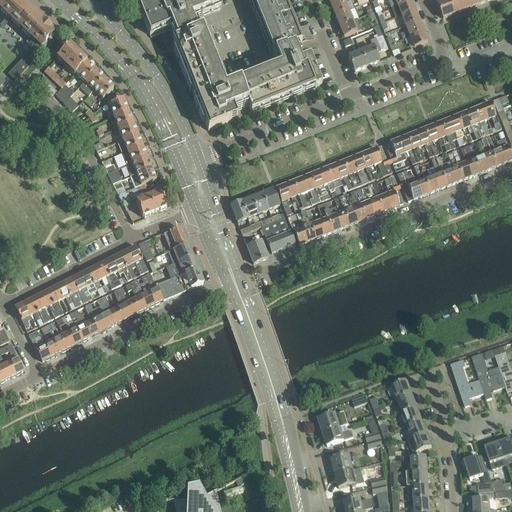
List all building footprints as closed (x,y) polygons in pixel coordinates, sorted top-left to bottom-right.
[(19,0),(0,0),(0,10),(30,39),(26,43),(32,48),(7,75),(15,82),(53,42),(50,39),(55,34),(19,0)] [(171,28),(191,19),(220,8),(217,0),(155,0),(138,7),(149,36),(171,28)] [(278,62),(298,55),(296,50),(294,45),(302,42),(284,0),(250,0),(273,54),(274,53),(276,58),(278,62)] [(409,0),(387,0),(391,8),(397,6),(410,1),(409,0)] [(442,20),(453,15),(447,0),(436,5),(442,20)] [(453,15),(464,11),(459,0),(447,0),(453,15)] [(459,0),(464,11),(475,6),(472,0),(459,0)] [(348,11),(344,1),(330,6),(335,17),(348,11)] [(414,11),(410,1),(397,6),(401,16),(414,11)] [(335,17),(339,27),(352,22),(348,11),(335,17)] [(401,16),(405,27),(419,22),(414,11),(401,16)] [(172,44),(196,102),(225,90),(201,32),(197,34),(191,19),(171,28),(177,42),(172,44)] [(357,33),(352,22),(339,27),(343,38),(357,33)] [(423,33),(419,22),(405,27),(409,38),(423,33)] [(378,28),(374,29),(377,36),(378,39),(382,37),(378,28)] [(427,44),(423,33),(409,38),(414,49),(427,44)] [(372,48),(360,52),(366,68),(379,63),(376,55),(380,53),(380,51),(388,51),(382,37),(378,39),(377,36),(373,38),(374,40),(370,42),(372,48)] [(76,52),(76,53),(69,47),(57,60),(65,68),(78,54),(76,52)] [(237,120),(234,113),(248,107),(251,113),(321,85),(310,56),(309,56),(307,51),(298,55),(278,62),(278,63),(280,68),(225,90),(196,102),(208,132),(237,120)] [(360,52),(348,57),(354,73),(366,68),(360,52)] [(80,57),(81,56),(78,54),(65,68),(74,77),(75,75),(86,64),(86,63),(80,57)] [(95,72),(86,64),(75,75),(84,84),(95,72)] [(44,73),(53,82),(57,77),(48,69),(44,73)] [(88,97),(93,92),(104,81),(95,72),(84,84),(79,89),(88,97)] [(47,85),(47,84),(40,77),(32,85),(40,93),(47,85)] [(61,90),(65,86),(57,77),(53,82),(61,90)] [(104,81),(93,92),(102,101),(113,89),(104,81)] [(63,105),(74,95),(69,91),(73,87),(69,82),(65,86),(61,90),(55,96),(63,105)] [(51,98),(54,95),(56,93),(49,86),(44,91),(51,98)] [(116,95),(107,103),(108,106),(113,118),(128,112),(123,101),(120,101),(116,95)] [(493,102),(498,114),(503,112),(498,100),(493,102)] [(67,110),(71,114),(78,108),(74,103),(67,110)] [(490,103),(481,107),(487,121),(491,120),(495,129),(496,133),(501,131),(498,124),(490,103)] [(481,107),(473,110),(481,131),(484,138),(488,136),(492,134),(493,134),(491,130),(488,131),(484,123),(487,121),(481,107)] [(473,110),(465,114),(470,128),(473,134),(477,133),(480,139),(484,138),(481,131),(473,110)] [(113,118),(118,130),(132,124),(128,112),(113,118)] [(508,123),(503,112),(498,114),(502,126),(508,123)] [(465,114),(456,117),(465,138),(467,145),(471,143),(469,136),(466,130),(470,128),(465,114)] [(456,117),(448,120),(454,135),(456,141),(461,140),(463,146),(467,145),(465,138),(456,117)] [(448,120),(440,124),(448,144),(451,151),(455,150),(452,143),(456,141),(454,135),(448,120)] [(502,126),(507,137),(511,134),(508,123),(502,126)] [(137,135),(132,124),(118,130),(122,141),(137,135)] [(440,124),(431,127),(437,141),(441,140),(444,146),(447,153),(451,151),(448,144),(440,124)] [(431,127),(423,130),(434,158),(438,156),(433,143),(437,141),(431,127)] [(430,160),(434,158),(423,130),(415,134),(420,148),(425,146),(430,160)] [(415,134),(406,137),(417,165),(421,163),(416,150),(420,148),(415,134)] [(121,155),(127,153),(141,147),(137,135),(122,141),(117,144),(121,155)] [(413,166),(417,165),(406,137),(398,141),(404,155),(408,153),(413,166)] [(489,139),(485,141),(488,148),(496,168),(505,165),(499,150),(495,152),(492,146),(489,139)] [(389,144),(385,146),(390,159),(388,160),(391,167),(392,166),(393,166),(406,161),(404,155),(398,141),(389,144)] [(484,149),(480,151),(482,157),(488,171),(496,168),(488,148),(485,141),(481,142),(481,143),(484,149)] [(511,158),(505,141),(496,144),(499,150),(505,165),(511,161),(511,158)] [(96,153),(104,149),(101,143),(93,147),(96,153)] [(472,146),(469,147),(471,154),(480,175),(488,171),(482,157),(478,159),(475,153),(472,146)] [(121,155),(113,158),(118,170),(126,167),(132,165),(132,164),(146,158),(141,147),(127,153),(121,155)] [(469,147),(464,149),(467,156),(470,162),(465,164),(471,178),(480,175),(471,154),(469,147)] [(376,149),(367,153),(373,167),(377,165),(383,178),(392,175),(389,168),(389,167),(391,167),(388,160),(386,161),(381,148),(376,150),(376,149)] [(456,152),(452,154),(463,181),(471,178),(465,164),(461,165),(456,152)] [(375,173),(373,167),(367,153),(359,156),(370,184),(374,182),(371,175),(375,173)] [(452,154),(448,156),(453,169),(449,170),(454,185),(463,181),(452,154)] [(359,156),(351,159),(356,174),(361,172),(363,177),(358,179),(362,187),(370,184),(359,156)] [(132,165),(126,167),(131,178),(151,170),(146,158),(132,164),(132,165)] [(351,159),(342,163),(353,190),(362,187),(358,179),(354,181),(352,176),(356,174),(351,159)] [(439,159),(435,161),(446,188),(454,185),(449,170),(444,172),(439,159)] [(107,161),(101,163),(105,171),(111,168),(107,161)] [(434,169),(429,171),(432,177),(438,191),(446,188),(435,161),(431,162),(434,169)] [(334,166),(340,181),(344,179),(349,192),(353,190),(342,163),(334,166)] [(334,166),(325,169),(336,197),(341,195),(338,189),(342,187),(340,181),(334,166)] [(429,195),(438,191),(432,177),(428,179),(422,166),(418,167),(429,195)] [(111,168),(105,171),(107,176),(115,172),(112,167),(111,168)] [(420,182),(415,184),(421,198),(429,195),(418,167),(414,169),(420,182)] [(317,173),(323,187),(327,185),(332,199),(336,197),(325,169),(317,173)] [(144,187),(148,185),(156,182),(151,170),(131,178),(130,179),(135,190),(144,187)] [(107,176),(113,186),(120,182),(115,172),(107,176)] [(406,172),(396,176),(400,185),(398,185),(400,191),(402,191),(407,203),(412,201),(412,202),(421,198),(415,184),(412,176),(408,178),(406,172)] [(317,173),(309,176),(320,204),(328,200),(325,193),(321,195),(320,192),(324,191),(323,187),(317,173)] [(300,180),(306,194),(310,192),(313,200),(309,201),(311,207),(320,204),(309,176),(300,180)] [(389,194),(385,196),(390,210),(399,207),(404,205),(399,192),(400,191),(398,185),(396,186),(393,178),(388,180),(391,186),(386,188),(389,194)] [(300,180),(292,183),(303,210),(307,209),(302,196),(306,194),(300,180)] [(113,186),(115,192),(122,188),(120,182),(113,186)] [(292,183),(284,186),(292,207),(296,205),(299,212),(303,210),(292,183)] [(148,185),(144,187),(154,213),(166,209),(158,188),(150,191),(148,185)] [(375,185),(371,186),(382,214),(390,210),(385,196),(381,198),(375,185)] [(284,186),(275,190),(286,217),(291,215),(288,208),(292,207),(284,186)] [(366,196),(365,196),(368,203),(374,217),(382,214),(371,186),(367,188),(370,195),(366,196)] [(135,190),(118,197),(124,209),(130,205),(129,203),(142,197),(143,199),(136,202),(142,218),(154,213),(144,187),(135,190)] [(363,189),(354,193),(365,220),(374,217),(368,203),(365,196),(366,196),(363,189)] [(262,195),(268,212),(269,214),(273,212),(272,210),(279,208),(272,191),(262,195)] [(354,193),(350,195),(355,208),(351,209),(357,224),(365,220),(354,193)] [(263,216),(262,214),(268,212),(262,195),(251,199),(258,216),(258,218),(263,216)] [(346,196),(338,200),(349,227),(357,224),(351,209),(346,196)] [(251,199),(240,203),(247,220),(248,222),(252,220),(251,219),(258,216),(251,199)] [(336,208),(332,210),(340,231),(349,227),(338,200),(333,201),(336,208)] [(243,224),(242,222),(247,220),(240,203),(230,207),(237,226),(243,224)] [(325,205),(321,206),(332,234),(340,231),(332,210),(328,212),(325,205)] [(322,221),(318,223),(323,237),(332,234),(321,206),(317,208),(322,221)] [(308,211),(304,213),(315,241),(323,237),(318,223),(313,225),(308,211)] [(299,224),(307,244),(315,241),(304,213),(299,215),(302,222),(299,224)] [(296,216),(287,220),(298,247),(307,244),(299,224),(296,216)] [(271,219),(261,223),(263,228),(273,224),(271,219)] [(247,249),(246,249),(253,265),(254,265),(267,260),(265,254),(270,252),(271,255),(294,246),(284,220),(280,221),(273,224),(263,228),(261,229),(266,243),(264,244),(265,246),(262,247),(261,243),(252,247),(247,249)] [(261,223),(250,228),(252,232),(261,229),(263,228),(261,223)] [(242,237),(252,232),(250,228),(240,232),(242,237)] [(170,253),(173,252),(187,246),(180,229),(163,236),(170,253)] [(146,263),(150,261),(153,259),(145,243),(138,246),(146,263)] [(173,252),(177,264),(191,258),(187,246),(173,252)] [(135,248),(127,252),(134,265),(135,269),(140,277),(148,273),(143,263),(135,248)] [(127,252),(119,256),(132,281),(136,279),(133,273),(132,271),(135,269),(134,265),(127,252)] [(119,256),(111,260),(117,273),(119,276),(123,274),(125,278),(128,283),(132,281),(119,256)] [(172,266),(165,269),(170,281),(196,270),(191,258),(177,264),(172,266)] [(111,260),(103,264),(113,284),(115,289),(118,287),(121,286),(118,282),(118,281),(117,282),(114,275),(117,273),(111,260)] [(103,264),(95,268),(101,281),(105,279),(108,285),(111,291),(115,289),(113,284),(103,264)] [(95,268),(87,272),(97,292),(101,290),(97,283),(101,281),(95,268)] [(155,287),(163,302),(185,293),(191,291),(203,286),(196,270),(170,281),(164,283),(155,287)] [(87,272),(79,276),(85,289),(87,293),(89,296),(93,294),(97,292),(87,272)] [(149,275),(141,280),(144,285),(148,293),(155,307),(159,305),(159,304),(163,302),(155,287),(152,281),(149,275)] [(79,276),(71,280),(77,293),(83,305),(91,301),(89,297),(86,299),(84,295),(87,293),(85,289),(79,276)] [(71,280),(63,284),(73,304),(75,309),(83,305),(77,293),(71,280)] [(137,282),(133,284),(136,289),(146,310),(150,309),(151,309),(155,307),(148,293),(144,285),(139,287),(137,282)] [(63,284),(55,288),(61,302),(65,300),(68,306),(71,312),(75,309),(73,304),(63,284)] [(133,284),(125,288),(128,293),(132,291),(136,299),(132,301),(139,315),(142,313),(143,312),(146,310),(136,289),(133,284)] [(55,288),(46,292),(57,312),(59,318),(63,315),(61,310),(57,304),(61,302),(55,288)] [(122,289),(117,292),(119,297),(130,319),(134,317),(135,317),(139,315),(132,301),(127,304),(123,296),(125,295),(122,289)] [(46,292),(38,296),(45,310),(49,308),(52,314),(55,320),(59,318),(57,312),(46,292)] [(38,296),(30,301),(40,320),(43,326),(51,322),(45,310),(38,296)] [(117,302),(113,305),(116,310),(123,323),(126,322),(127,320),(130,319),(119,297),(116,299),(117,302)] [(104,298),(100,300),(103,305),(114,327),(118,325),(119,325),(123,323),(116,310),(113,305),(109,307),(104,298)] [(100,308),(96,311),(100,318),(107,332),(110,330),(111,328),(114,327),(103,305),(100,300),(97,302),(100,307),(100,308)] [(24,304),(22,305),(29,318),(33,316),(36,322),(39,328),(43,326),(40,320),(30,301),(24,304)] [(22,305),(14,309),(24,329),(28,326),(27,323),(31,321),(29,318),(22,305)] [(89,306),(84,308),(87,314),(89,316),(98,335),(101,333),(103,334),(107,332),(100,318),(96,319),(93,312),(89,306)] [(77,312),(68,316),(71,322),(76,319),(80,328),(75,330),(82,344),(86,342),(87,341),(90,339),(79,318),(77,312)] [(83,316),(79,318),(90,339),(93,337),(95,338),(98,336),(98,335),(89,316),(84,319),(83,316)] [(65,318),(60,320),(74,347),(77,345),(79,346),(82,344),(75,330),(72,322),(67,324),(68,323),(65,318)] [(60,320),(57,322),(64,336),(59,338),(66,352),(70,350),(71,349),(74,347),(60,320)] [(48,327),(44,328),(47,334),(58,355),(61,353),(63,354),(66,352),(59,338),(55,340),(51,333),(56,331),(52,324),(48,327)] [(0,325),(0,346),(0,347),(9,343),(0,325)] [(44,328),(41,330),(43,336),(48,344),(43,346),(50,360),(54,358),(55,357),(58,355),(47,334),(44,328)] [(37,332),(28,337),(42,363),(45,362),(47,362),(50,360),(43,346),(39,348),(35,340),(39,338),(40,338),(37,332)] [(6,348),(2,350),(5,355),(9,353),(13,360),(8,362),(16,377),(20,376),(20,374),(24,372),(10,346),(6,348)] [(2,350),(0,350),(0,365),(7,381),(11,379),(12,379),(16,377),(8,362),(4,365),(0,358),(5,355),(2,350)] [(505,389),(507,395),(511,392),(511,387),(511,386),(511,371),(511,372),(505,355),(495,358),(498,369),(505,389)] [(490,394),(505,389),(498,369),(488,372),(482,356),(471,359),(479,382),(484,396),(486,402),(492,400),(490,394)] [(484,396),(479,382),(469,386),(463,369),(465,368),(463,362),(450,367),(464,409),(471,407),(469,401),(484,396)] [(391,388),(396,401),(412,395),(407,382),(391,388)] [(417,409),(412,395),(396,401),(401,414),(417,409)] [(367,404),(365,398),(352,402),(354,409),(361,407),(367,404)] [(373,410),(379,408),(375,399),(369,401),(373,410)] [(382,417),(379,408),(373,410),(376,419),(382,417)] [(401,414),(398,416),(403,429),(406,427),(422,422),(417,409),(401,414)] [(334,416),(318,421),(322,434),(345,427),(349,426),(348,425),(344,412),(335,416),(335,415),(334,416)] [(373,417),(366,419),(371,435),(378,432),(373,417)] [(427,435),(422,422),(406,427),(411,440),(427,435)] [(379,427),(382,436),(388,434),(385,425),(379,427)] [(345,427),(322,434),(327,448),(353,439),(351,433),(347,434),(345,427)] [(365,437),(366,444),(381,440),(378,434),(365,437)] [(392,443),(388,434),(382,436),(386,445),(392,443)] [(411,440),(407,442),(412,455),(416,454),(431,448),(429,441),(430,441),(428,435),(427,436),(427,435),(411,440)] [(382,447),(381,440),(366,444),(368,451),(382,447)] [(511,443),(511,440),(498,444),(505,467),(511,464),(511,443)] [(505,467),(498,444),(484,449),(490,465),(492,471),(505,467)] [(335,476),(352,471),(350,464),(353,464),(352,457),(349,458),(332,462),(335,476)] [(471,460),(463,463),(466,470),(470,482),(483,478),(485,486),(477,486),(478,495),(494,494),(491,486),(491,484),(482,458),(477,459),(476,457),(471,459),(471,460)] [(410,460),(411,474),(427,473),(426,459),(410,460)] [(352,471),(335,476),(338,489),(355,485),(363,483),(360,470),(352,471)] [(427,473),(411,474),(406,474),(407,488),(412,488),(428,487),(427,473)] [(386,487),(385,480),(371,483),(372,490),(386,487)] [(491,484),(491,486),(494,494),(506,493),(502,480),(491,484)] [(386,487),(372,490),(374,497),(377,496),(380,510),(389,508),(386,487)] [(412,488),(407,488),(408,502),(413,502),(430,501),(429,487),(412,488)] [(220,511),(216,492),(204,498),(198,488),(186,490),(186,502),(172,501),(174,511),(220,511)] [(479,500),(472,501),(473,511),(489,511),(489,500),(495,500),(495,501),(511,499),(511,492),(506,493),(494,494),(478,495),(479,500)] [(344,511),(371,511),(373,511),(371,503),(361,505),(360,500),(343,504),(344,511)] [(413,502),(413,511),(430,511),(430,501),(413,502)]
